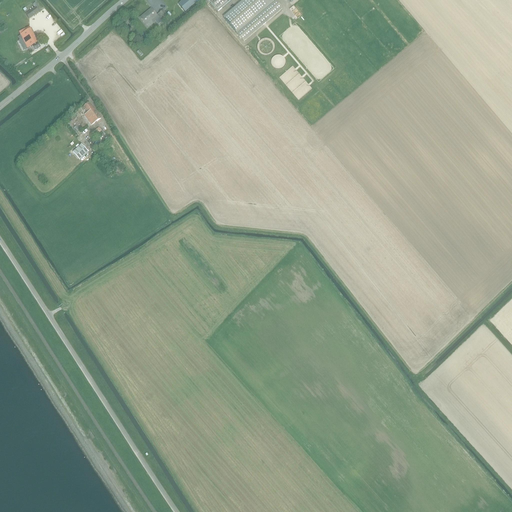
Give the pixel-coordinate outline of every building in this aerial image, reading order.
[(194,0),(183,0),(179,4),(185,12),(197,3),(194,0)] [(208,0),(209,0),(218,12),(231,0),(208,0)] [(275,0),(243,0),(224,18),(245,42),(283,8),(275,0)] [(29,19),(38,13),(35,9),(26,15),(29,19)] [(161,22),(168,16),(163,11),(157,16),(151,9),(140,18),(143,21),(146,25),(157,16),(158,17),(157,18),(161,22)] [(35,51),(41,47),(29,27),(19,32),(27,48),(32,46),(35,51)] [(91,125),(96,122),(101,119),(99,116),(94,109),(89,103),(82,108),(84,110),(85,109),(88,112),(84,115),(91,125)] [(93,140),(103,132),(99,127),(89,135),(93,140)] [(80,160),(88,152),(81,144),(72,152),(80,160)]
